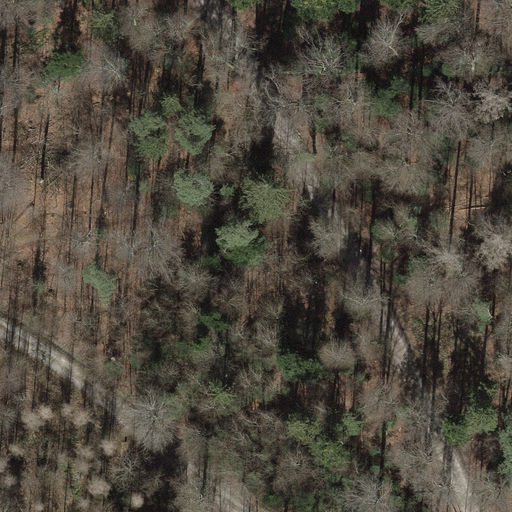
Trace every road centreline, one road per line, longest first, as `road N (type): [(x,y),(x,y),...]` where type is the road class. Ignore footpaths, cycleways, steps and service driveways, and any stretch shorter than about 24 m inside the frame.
road 1 (track): [(455,511),(375,283),(211,0)]
road 2 (track): [(256,511),(0,323)]
